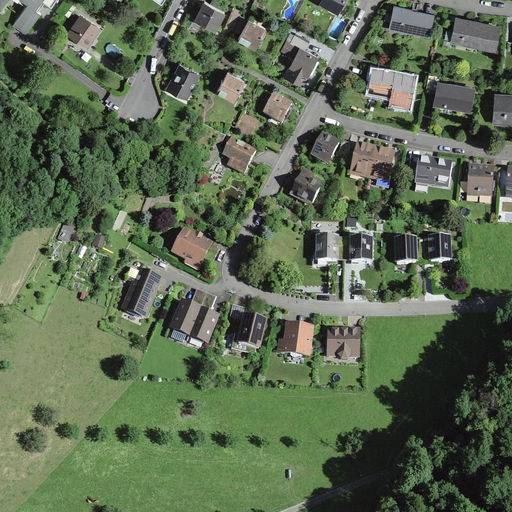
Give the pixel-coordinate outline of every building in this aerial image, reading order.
[(24,0),(28,2),(14,22),(28,32),(41,13),(36,9),(42,1),(51,7),(56,0),(0,0),(0,1),(5,5),(8,0),(24,0)] [(223,10),(226,3),(219,0),(211,0),(210,3),(204,1),(195,19),(215,29),(225,11),(223,10)] [(392,13),(386,12),(384,20),(390,21),(389,28),(430,36),(434,14),(394,5),(392,13)] [(234,7),(226,27),(233,30),(239,15),(241,10),(234,7)] [(255,47),(266,28),(248,18),(248,20),(239,15),(233,30),(241,34),(239,38),(255,47)] [(97,27),(81,17),(71,32),(86,43),(97,27)] [(499,27),(457,18),(453,40),(495,49),(499,27)] [(290,42),(287,40),(282,49),(295,56),(285,76),(302,85),(318,56),(305,50),(309,42),(294,35),(290,42)] [(224,52),(221,60),(234,67),(238,59),(224,52)] [(180,64),(168,87),(187,96),(199,73),(180,64)] [(413,77),(374,69),(370,91),(397,96),(395,103),(408,106),(413,77)] [(227,71),(217,90),(226,95),(227,93),(235,97),(244,80),(227,71)] [(436,75),(429,73),(427,88),(433,90),(436,75)] [(438,82),(434,105),(445,107),(445,105),(470,110),(474,89),(438,82)] [(511,94),(496,93),(495,119),(511,120),(511,94)] [(282,123),(292,104),(274,95),(264,113),(282,123)] [(243,114),(235,129),(250,137),(254,129),(245,124),(249,117),(243,114)] [(339,144),(322,135),(312,154),(322,160),(325,155),(331,159),(339,144)] [(256,152),(232,139),(226,150),(221,148),(219,152),(224,154),(223,155),(238,163),(235,169),(244,174),(256,152)] [(338,155),(346,157),(350,143),(342,141),(338,155)] [(370,176),(376,150),(358,145),(351,172),(370,176)] [(376,150),(370,176),(378,178),(377,183),(389,186),(391,178),(389,177),(395,154),(376,150)] [(453,164),(419,159),(415,182),(449,187),(453,164)] [(479,195),(492,196),(493,170),(484,169),(483,168),(470,167),(468,191),(477,192),(479,195)] [(313,203),(322,186),(301,175),(291,194),(298,198),(299,196),(313,203)] [(60,238),(66,240),(68,234),(70,235),(73,228),(65,225),(60,238)] [(216,257),(219,250),(184,231),(173,252),(200,266),(207,252),(216,257)] [(96,235),(95,239),(96,240),(95,244),(102,247),(105,238),(96,235)] [(337,256),(344,256),(345,241),(344,241),(337,241),(337,238),(318,237),(318,251),(316,251),(315,253),(314,254),(314,256),(313,259),(313,261),(313,263),(312,267),(327,267),(327,262),(337,262),(337,256)] [(431,257),(431,263),(450,262),(449,237),(430,238),(430,242),(423,242),(423,257),(431,257)] [(352,256),(352,263),(371,263),(371,238),(352,238),(352,241),(345,241),(344,256),(352,256)] [(397,264),(416,264),(415,239),(396,240),(397,264)] [(125,308),(145,316),(160,280),(131,268),(126,279),(135,283),(125,308)] [(183,342),(187,334),(189,335),(200,310),(183,302),(172,328),(175,329),(171,337),(183,342)] [(189,335),(207,342),(217,317),(200,310),(189,335)] [(246,315),(239,344),(248,347),(246,352),(246,353),(255,355),(256,349),(258,349),(266,320),(246,315)] [(312,330),(288,326),(284,352),(308,356),(312,330)] [(358,354),(359,332),(329,331),(328,353),(339,353),(339,355),(342,359),(347,359),(350,356),(350,354),(358,354)]
